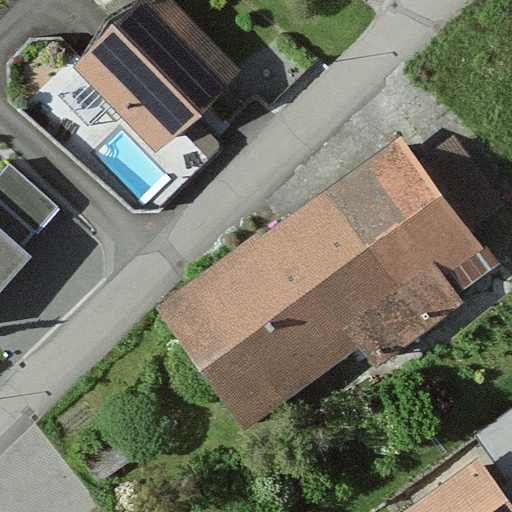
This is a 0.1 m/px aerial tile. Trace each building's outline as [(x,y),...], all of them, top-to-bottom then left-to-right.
[(175,0),(145,0),(79,76),(161,147),(240,56),(175,0)] [(394,144),(173,311),(261,426),(482,259),(394,144)] [(0,284),(27,249),(0,228),(0,284)] [(511,408),(476,434),(511,485),(511,408)] [(482,469),(421,511),(511,511),(511,509),(507,502),(482,469)]
